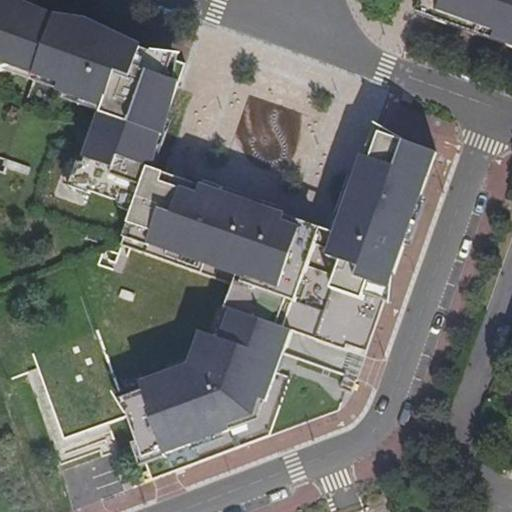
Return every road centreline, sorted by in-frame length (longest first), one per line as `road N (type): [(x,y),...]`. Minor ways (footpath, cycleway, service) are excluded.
road 1 (unclassified): [(495,108),(394,391),(366,441),(179,511)]
road 2 (residential): [(495,108),(303,37)]
